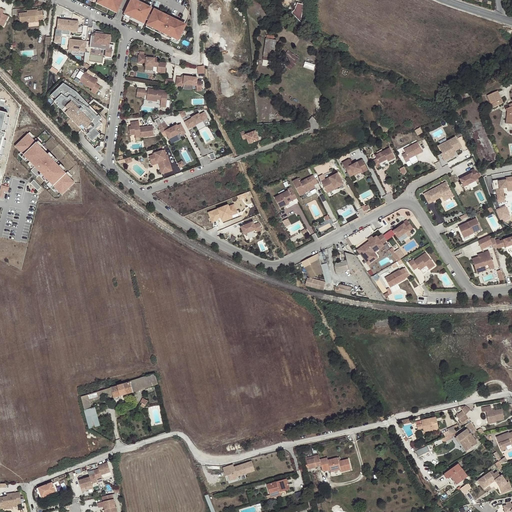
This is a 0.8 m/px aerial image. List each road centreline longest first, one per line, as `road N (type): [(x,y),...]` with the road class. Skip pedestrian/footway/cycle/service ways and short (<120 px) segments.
road 1 (residential): [(33,511),(32,484),(172,433),(211,464),(391,417)]
road 2 (residential): [(142,194),(228,249),(277,266),(407,203)]
road 3 (residential): [(310,129),(142,194)]
road 4 (residential): [(127,31),(110,165),(142,194)]
road 5 (residential): [(194,6),(192,59),(127,31)]
road 6 (residential): [(391,417),(511,392)]
